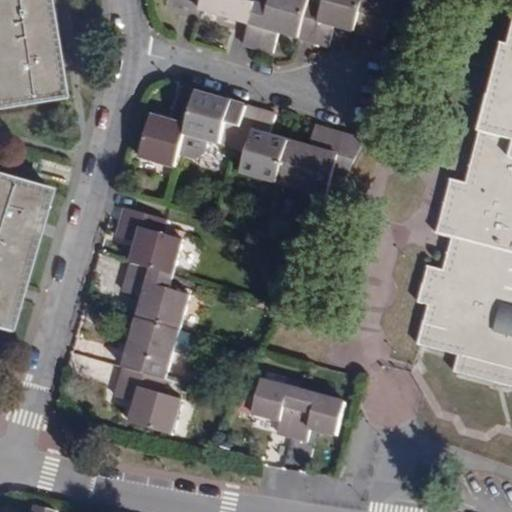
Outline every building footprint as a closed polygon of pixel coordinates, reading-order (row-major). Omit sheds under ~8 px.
[(40,0),(0,0),(0,109),(56,101),(40,0)] [(174,0),(251,22),(244,44),(275,52),(281,32),(331,46),(336,26),(356,32),(365,0),(328,0),(328,2),(322,0),(174,0)] [(365,0),(356,32),(385,39),(390,19),(410,25),(417,0),(365,0)] [(428,337),(471,349),(465,372),(511,384),(511,61),(480,179),(464,175),(449,229),(461,233),(452,268),(439,265),(430,301),(437,303),(428,337)] [(186,134),(197,92),(181,87),(171,121),(152,115),(141,156),(177,166),(186,134)] [(239,104),(197,92),(186,134),(235,149),(247,107),(239,104)] [(242,173),(278,183),(290,142),(272,136),(278,115),(247,107),(235,149),(248,152),(242,173)] [(290,142),(278,183),(313,194),(319,172),(347,179),(367,141),(316,127),(311,148),(290,142)] [(0,333),(4,334),(14,300),(1,297),(4,285),(17,289),(33,235),(21,232),(24,221),(36,225),(46,191),(0,178),(0,333)] [(33,235),(36,225),(24,221),(21,232),(33,235)] [(170,288),(174,275),(131,262),(123,291),(144,297),(138,318),(181,330),(191,295),(170,288)] [(14,300),(17,289),(4,285),(1,297),(14,300)] [(167,379),(181,330),(138,318),(124,367),(167,379)] [(346,405),(260,382),(250,421),(277,428),(275,437),(306,445),(307,437),(335,445),(346,405)] [(189,402),(147,389),(135,427),(178,440),(189,402)]
